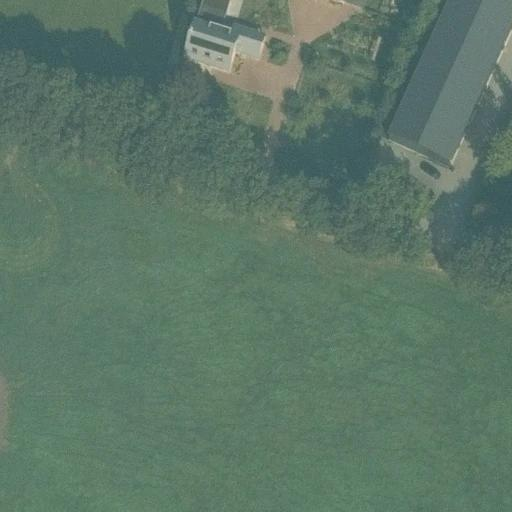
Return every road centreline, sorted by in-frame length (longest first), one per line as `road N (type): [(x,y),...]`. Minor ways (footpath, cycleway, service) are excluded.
road 1 (unclassified): [(0,109),(511,265)]
road 2 (unknown): [(447,246),(511,84)]
